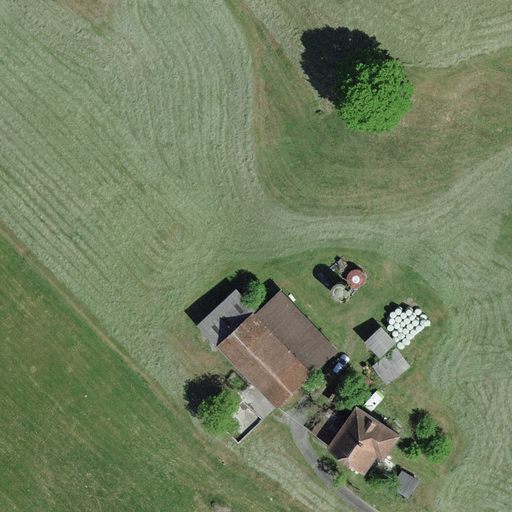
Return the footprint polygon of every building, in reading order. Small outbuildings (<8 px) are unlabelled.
[(241,286),(204,322),(282,404),(320,368),(261,308),(241,286)] [(285,286),(261,308),(320,368),(342,348),(285,286)] [(383,355),(398,340),(383,325),(368,339),(383,355)] [(413,364),(397,346),(375,365),(391,383),(413,364)] [(363,399),(334,441),(372,467),(384,450),(390,454),(407,429),(363,399)] [(344,402),(321,424),(329,433),(352,411),(344,402)]
